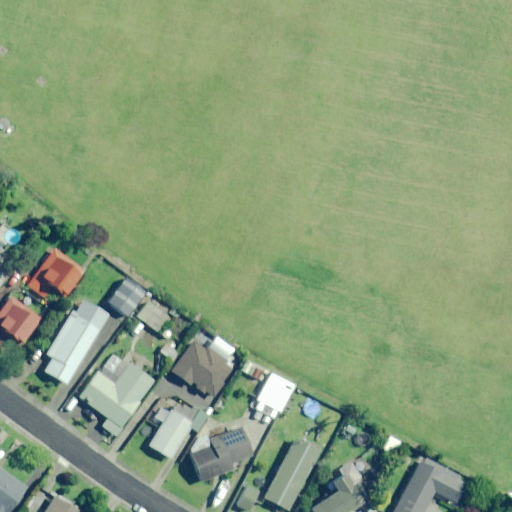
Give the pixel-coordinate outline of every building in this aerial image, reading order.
[(298,58),(284,59),(285,73),(299,71),(298,58)] [(409,93),(396,90),(392,103),(405,106),(409,93)] [(82,269),(53,246),(23,284),(41,298),(47,290),(59,299),(82,269)] [(36,319),(7,297),(0,305),(0,341),(5,335),(17,345),(36,319)] [(166,318),(144,302),(133,316),(155,333),(166,318)] [(98,330),(69,312),(52,340),(43,354),(49,358),(41,372),(64,386),(98,330)] [(189,387),(190,384),(196,388),(194,391),(203,396),(204,394),(212,399),(231,367),(190,341),(169,375),(189,387)] [(176,355),(165,344),(158,351),(169,362),(176,355)] [(261,372),(243,363),(239,371),(256,380),(261,372)] [(151,382),(125,364),(112,384),(95,373),(77,399),(105,419),(100,427),(113,436),(151,382)] [(253,400),(260,403),(256,410),(270,418),(274,411),(277,413),(292,387),(267,374),(253,400)] [(188,424),(160,406),(153,418),(161,423),(146,446),(168,461),(189,428),(196,433),(206,417),(197,411),(188,424)] [(249,457),(238,426),(206,437),(210,447),(187,455),(197,483),(231,471),(229,465),(249,457)] [(318,450),(294,437),(261,499),(285,511),(318,450)] [(464,482),(420,458),(391,511),(422,511),(432,494),(452,504),(464,482)] [(357,478),(350,469),(328,484),(333,492),(305,511),(346,511),(365,499),(353,481),(357,478)] [(0,511),(7,511),(24,489),(0,471),(0,511)] [(246,511),(257,492),(246,487),(236,507),(244,511),(246,511)] [(77,511),(53,497),(43,511),(77,511)]
